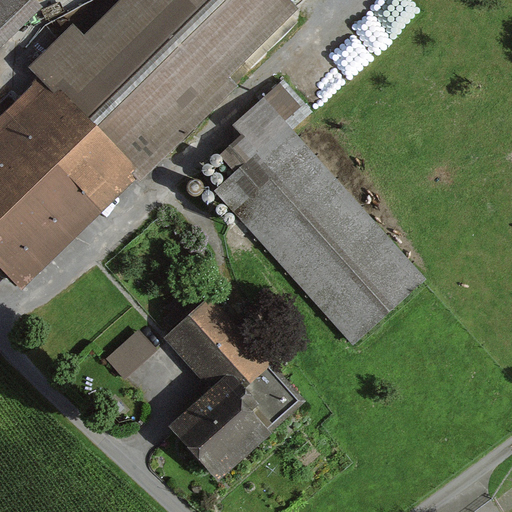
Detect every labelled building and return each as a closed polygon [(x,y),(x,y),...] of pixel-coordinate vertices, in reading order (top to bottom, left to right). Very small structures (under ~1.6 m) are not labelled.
[(27,0),(0,0),(0,47),(38,11),(27,0)] [(0,120),(0,268),(18,287),(133,178),(136,182),(233,91),(227,84),(298,17),(281,0),(124,0),(80,42),(71,32),(28,73),(39,84),(0,120)] [(353,346),(426,281),(285,124),(301,110),(280,87),(232,130),(242,141),(221,160),(237,177),(216,195),(353,346)] [(212,398),(169,437),(214,487),(266,442),(247,421),(255,414),(240,398),(274,369),(216,304),(167,347),(212,398)] [(108,359),(128,379),(159,348),(140,328),(108,359)]
